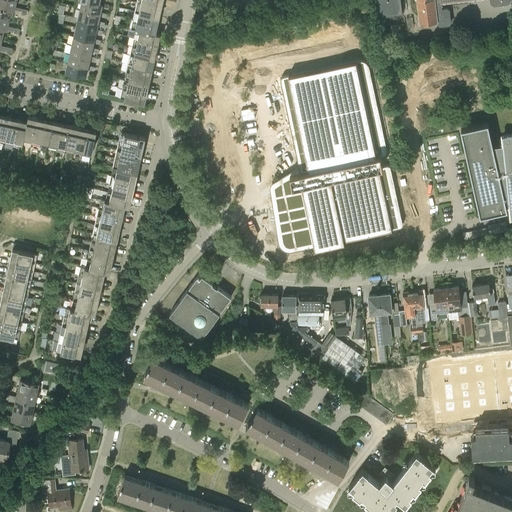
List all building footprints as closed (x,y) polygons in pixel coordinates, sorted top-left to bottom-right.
[(0,0),(0,5),(17,9),(17,7),(15,6),(16,0),(0,0)] [(102,4),(99,3),(84,0),(81,0),(80,8),(100,13),(101,12),(102,6),(108,8),(109,4),(102,3),(102,4)] [(376,0),(379,16),(402,13),(400,0),(417,0),(420,23),(437,21),(438,24),(440,25),(450,24),(452,22),(451,10),(448,8),(443,9),(442,2),(459,0),(490,0),(491,2),(494,5),(509,3),(508,0),(376,0)] [(137,1),(135,10),(159,15),(161,7),(137,1)] [(11,10),(21,12),(22,8),(17,7),(17,9),(0,5),(0,14),(9,17),(11,10)] [(80,8),(78,17),(98,22),(99,21),(100,15),(106,16),(107,13),(101,12),(100,13),(80,8)] [(135,10),(133,18),(157,24),(159,15),(135,10)] [(0,25),(2,26),(9,28),(10,26),(7,25),(9,17),(0,14),(0,25)] [(78,17),(76,26),(96,31),(97,30),(98,24),(104,25),(104,22),(99,21),(98,22),(78,17)] [(131,27),(136,28),(155,33),(157,24),(133,18),(131,27)] [(3,29),(13,32),(15,27),(10,26),(9,28),(2,26),(0,25),(0,35),(2,36),(3,29)] [(76,26),(74,35),(94,40),(94,39),(96,33),(101,35),(102,31),(97,30),(96,31),(76,26)] [(136,28),(134,37),(158,42),(160,34),(155,33),(136,28)] [(92,49),(92,47),(94,42),(100,43),(100,40),(94,39),(94,40),(74,35),(72,44),(92,49)] [(158,42),(134,37),(132,45),(156,51),(158,42)] [(98,49),(92,47),(92,49),(72,44),(69,53),(90,58),(90,56),(91,51),(98,52),(98,49)] [(132,45),(130,53),(154,59),(156,51),(132,45)] [(69,53),(67,62),(88,67),(88,65),(89,60),(95,61),(96,57),(90,56),(90,58),(69,53)] [(154,59),(130,53),(128,62),(152,68),(154,59)] [(270,183),(269,185),(270,190),(278,242),(280,246),(284,249),(287,251),(292,251),(314,246),(314,248),(344,242),(343,239),(401,227),(402,226),(402,224),(402,223),(390,168),(390,167),(389,166),(388,165),(382,166),(380,155),(384,154),(386,153),(387,152),(387,151),(387,150),(370,68),(369,67),(367,63),(365,62),(362,61),(358,61),(356,61),(285,76),(283,77),(282,78),(282,80),(299,163),(298,165),(297,167),(281,176),(276,179),(270,183)] [(88,67),(67,62),(65,71),(86,76),(87,69),(93,70),(94,66),(88,65),(88,67)] [(128,62),(126,71),(150,77),(152,68),(128,62)] [(126,71),(124,79),(148,84),(150,77),(126,71)] [(124,79),(122,87),(146,93),(148,84),(124,79)] [(146,93),(122,87),(120,96),(144,102),(146,93)] [(10,117),(1,115),(0,121),(0,140),(5,141),(10,117)] [(28,116),(27,121),(23,140),(31,142),(37,118),(28,116)] [(18,119),(10,117),(5,141),(13,143),(18,119)] [(45,120),(37,118),(31,142),(40,144),(45,120)] [(27,121),(18,119),(13,143),(22,145),(23,140),(27,121)] [(54,122),(45,120),(40,144),(48,146),(54,122)] [(48,146),(56,148),(62,123),(54,122),(48,146)] [(510,204),(511,216),(511,133),(503,135),(503,143),(493,144),(488,122),(461,128),(480,215),(507,209),(506,204),(510,204)] [(70,125),(62,123),(56,148),(65,150),(70,125)] [(79,127),(70,125),(65,150),(73,151),(79,127)] [(73,151),(82,153),(87,129),(79,127),(73,151)] [(96,131),(87,129),(82,153),(90,155),(96,131)] [(120,131),(118,141),(143,146),(145,137),(120,131)] [(141,154),(143,146),(118,141),(116,149),(141,154)] [(141,154),(116,149),(114,157),(139,163),(141,154)] [(137,171),(139,163),(114,157),(113,166),(137,171)] [(0,164),(0,170),(7,172),(9,162),(1,161),(0,164)] [(7,172),(16,174),(18,164),(9,162),(7,172)] [(137,171),(113,166),(111,174),(135,179),(137,171)] [(134,184),(135,179),(111,174),(109,182),(133,188),(134,184)] [(133,188),(109,182),(107,190),(131,196),(133,188)] [(129,205),(131,196),(107,190),(105,199),(105,200),(124,204),(129,205)] [(105,200),(105,199),(100,198),(98,207),(122,212),(124,204),(105,200)] [(120,221),(122,212),(98,207),(96,215),(120,221)] [(120,221),(96,215),(94,224),(118,229),(120,221)] [(116,238),(118,229),(94,224),(92,232),(116,238)] [(116,238),(92,232),(90,241),(115,246),(116,238)] [(113,255),(115,246),(90,241),(88,249),(113,255)] [(10,257),(35,262),(37,253),(18,249),(19,244),(13,243),(10,257)] [(113,255),(88,249),(87,258),(111,263),(113,255)] [(33,271),(35,262),(10,257),(8,265),(33,271)] [(87,258),(85,266),(104,270),(104,271),(109,272),(111,263),(87,258)] [(8,265),(6,274),(31,279),(33,271),(8,265)] [(85,266),(80,265),(78,274),(102,279),(104,271),(104,270),(85,266)] [(209,324),(210,323),(213,318),(214,317),(214,315),(213,314),(230,291),(216,281),(216,282),(211,278),(211,277),(198,267),(168,307),(200,331),(206,324),(207,324),(209,324)] [(29,288),(31,279),(6,274),(5,282),(29,288)] [(101,287),(102,279),(78,274),(76,282),(101,287)] [(491,288),(490,281),(473,285),(475,296),(488,294),(490,303),(496,301),(494,287),(491,288)] [(5,282),(3,291),(27,296),(29,288),(5,282)] [(101,287),(76,282),(74,291),(99,296),(101,287)] [(450,311),(447,284),(443,285),(440,287),(434,288),(436,302),(430,302),(432,318),(438,318),(437,313),(450,311)] [(459,285),(454,286),(451,285),(449,284),(448,284),(447,284),(450,311),(450,319),(460,318),(460,316),(469,315),(468,306),(461,306),(459,285)] [(413,290),(417,322),(417,324),(426,323),(425,307),(423,289),(413,290)] [(418,332),(417,327),(413,290),(404,291),(406,310),(410,309),(411,316),(412,316),(413,326),(410,326),(411,332),(418,332)] [(25,305),(27,296),(3,291),(1,299),(25,305)] [(97,304),(99,296),(74,291),(72,299),(97,304)] [(278,293),(261,293),(261,305),(274,305),(274,319),(280,319),(280,305),(278,305),(278,293)] [(390,293),(379,294),(380,299),(381,312),(382,312),(382,317),(383,325),(385,344),(393,343),(390,323),(389,324),(388,311),(392,311),(390,293)] [(297,295),(297,304),(297,311),(298,311),(298,317),(295,317),(295,320),(290,320),(290,321),(305,331),(309,325),(319,325),(319,315),(323,315),(324,294),(297,295)] [(385,344),(383,325),(382,317),(382,312),(381,312),(380,299),(379,294),(369,295),(371,313),(374,312),(378,345),(385,344)] [(289,320),(290,320),(295,320),(295,317),(298,317),(298,311),(297,311),(297,304),(295,304),(296,295),(283,295),(282,310),(289,310),(289,320)] [(346,317),(351,317),(352,310),(351,297),(332,299),(333,315),(346,313),(346,317)] [(1,299),(0,302),(0,307),(24,313),(25,305),(1,299)] [(72,299),(70,308),(90,312),(95,313),(97,304),(72,299)] [(478,314),(476,301),(469,302),(472,315),(478,314)] [(504,328),(509,328),(507,315),(506,308),(506,304),(506,301),(497,301),(498,309),(491,309),(492,317),(499,316),(500,321),(503,321),(504,328)] [(0,316),(22,321),(24,313),(0,307),(0,316)] [(90,312),(70,308),(66,307),(64,315),(88,320),(90,312)] [(86,329),(88,320),(64,315),(62,324),(86,329)] [(471,333),(469,315),(460,316),(460,318),(462,334),(471,333)] [(0,316),(0,325),(20,330),(22,321),(0,316)] [(364,323),(364,318),(356,317),(354,337),(363,338),(363,337),(367,338),(365,323),(364,323)] [(248,318),(240,318),(239,326),(248,327),(248,318)] [(318,341),(305,331),(290,321),(282,332),(296,342),(310,352),(318,341)] [(86,329),(62,324),(60,332),(85,338),(86,329)] [(0,334),(18,339),(20,330),(0,325),(0,334)] [(423,332),(423,326),(417,327),(418,332),(419,339),(419,342),(421,341),(422,341),(424,341),(424,340),(426,340),(427,339),(428,338),(428,337),(428,331),(423,332)] [(83,346),(85,338),(60,332),(58,340),(83,346)] [(399,381),(336,336),(330,332),(322,343),(319,341),(318,341),(310,352),(320,359),(321,357),(384,402),(399,381)] [(83,346),(58,340),(56,349),(81,355),(83,346)] [(457,342),(451,342),(452,351),(460,350),(460,345),(458,346),(457,342)] [(451,351),(450,343),(437,345),(438,352),(451,351)] [(385,344),(378,345),(379,360),(386,359),(385,344)] [(511,353),(420,363),(425,409),(427,425),(457,421),(460,457),(473,455),(471,437),(476,437),(476,431),(495,429),(509,429),(509,432),(511,432),(511,353)] [(143,374),(175,390),(185,371),(153,355),(143,374)] [(46,362),(45,370),(56,373),(58,365),(46,362)] [(201,403),(207,406),(216,387),(185,371),(175,390),(201,403)] [(36,394),(38,394),(38,392),(37,391),(39,382),(20,378),(20,376),(13,375),(12,379),(19,381),(17,389),(26,391),(26,390),(37,392),(36,394)] [(231,394),(216,387),(207,406),(239,421),(248,403),(231,394)] [(34,403),(36,394),(37,392),(26,390),(26,391),(17,389),(16,396),(13,396),(13,398),(34,403)] [(369,396),(364,393),(357,403),(362,406),(369,396)] [(13,396),(8,395),(7,399),(15,401),(13,409),(21,411),(22,410),(32,412),(32,414),(34,414),(34,412),(32,411),(34,403),(13,398),(13,396)] [(373,399),(369,396),(362,406),(366,409),(373,399)] [(373,399),(366,409),(371,413),(378,403),(373,399)] [(383,407),(378,403),(371,413),(376,416),(383,407)] [(246,425),(277,443),(288,425),(257,407),(246,425)] [(388,410),(383,407),(376,416),(381,420),(388,410)] [(30,423),(32,414),(32,412),(22,410),(21,411),(13,409),(11,419),(30,423)] [(388,410),(381,420),(386,423),(393,414),(388,410)] [(89,425),(74,421),(73,429),(87,432),(89,425)] [(277,443),(308,460),(318,442),(288,425),(277,443)] [(497,454),(495,429),(476,431),(476,437),(471,437),(473,455),(497,454)] [(495,429),(497,454),(511,452),(511,432),(509,432),(509,429),(495,429)] [(0,458),(4,459),(8,440),(10,441),(11,433),(7,432),(6,440),(0,438),(0,458)] [(69,455),(61,456),(63,474),(75,473),(75,469),(88,468),(87,456),(84,456),(82,438),(68,440),(69,455)] [(350,459),(318,442),(308,460),(339,478),(350,459)] [(433,466),(416,452),(412,457),(393,481),(390,478),(393,475),(385,468),(381,472),(385,475),(379,482),(368,473),(363,469),(349,485),(354,489),(352,491),(360,498),(362,496),(366,499),(364,501),(377,511),(381,511),(388,511),(397,502),(395,500),(397,498),(405,504),(412,496),(410,494),(413,490),(415,492),(422,484),(420,482),(423,478),(425,480),(432,472),(429,470),(433,466)] [(148,505),(155,484),(124,474),(117,495),(148,505)] [(511,511),(511,496),(490,489),(491,486),(483,483),(482,486),(473,483),(475,477),(469,475),(467,481),(467,480),(467,482),(466,484),(458,505),(455,504),(450,511),(511,511)] [(56,489),(54,478),(42,479),(44,491),(48,491),(49,506),(60,505),(61,509),(69,508),(68,504),(71,504),(69,488),(56,489)] [(155,484),(148,505),(167,511),(180,511),(186,495),(155,484)] [(186,495),(180,511),(214,511),(217,505),(186,495)] [(252,499),(240,495),(239,500),(251,504),(252,499)]
